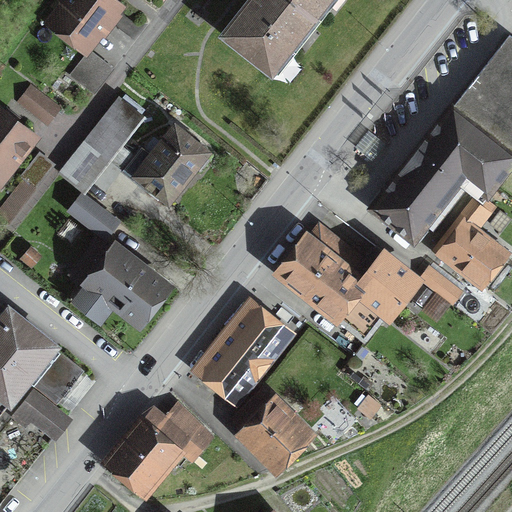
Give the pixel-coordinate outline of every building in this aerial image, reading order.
[(68,34),(85,47),(117,6),(109,0),(60,0),(65,3),(56,15),(73,27),(68,34)] [(252,0),(225,34),(271,70),(326,0),(252,0)] [(371,207),(413,240),(426,224),(433,229),(465,187),(482,201),(511,162),(511,37),(509,35),(371,207)] [(88,49),(70,74),(95,93),(113,69),(88,49)] [(21,101),(46,121),(57,107),(32,88),(21,101)] [(120,99),(86,142),(107,159),(141,116),(120,99)] [(0,177),(1,178),(33,137),(0,110),(0,177)] [(145,178),(168,197),(204,152),(175,128),(154,155),(141,145),(122,170),(140,184),(145,178)] [(0,213),(8,220),(35,186),(24,179),(0,209),(0,213)] [(103,235),(115,219),(83,194),(71,210),(103,235)] [(434,246),(480,282),(503,252),(472,228),(482,215),(485,218),(494,207),(486,201),(482,206),(472,199),(434,246)] [(415,277),(376,245),(364,260),(319,224),(278,275),(294,288),(298,283),(339,316),(355,295),(383,317),(415,277)] [(78,299),(101,318),(115,300),(139,318),(164,286),(102,238),(73,275),(88,287),(78,299)] [(420,278),(451,302),(460,290),(445,278),(444,281),(428,268),(420,278)] [(0,413),(27,379),(55,401),(54,399),(79,368),(82,368),(8,307),(0,317),(0,413)] [(203,368),(235,393),(283,333),(251,308),(203,368)] [(276,464),(307,433),(261,388),(230,418),(276,464)] [(54,435),(68,418),(34,392),(20,409),(54,435)] [(113,461),(142,486),(170,454),(174,457),(179,452),(174,447),(176,446),(191,459),(211,435),(182,407),(169,420),(157,410),(113,461)]
